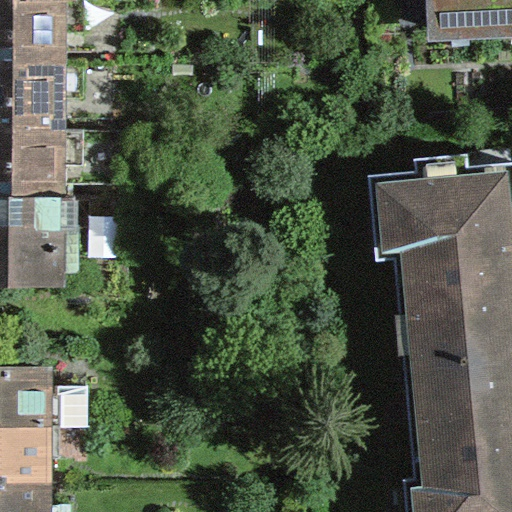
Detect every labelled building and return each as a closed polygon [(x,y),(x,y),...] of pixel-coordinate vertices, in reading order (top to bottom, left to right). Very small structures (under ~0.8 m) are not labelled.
[(0,0),(0,61),(60,62),(61,62),(61,0),(0,0)] [(511,0),(436,0),(437,29),(511,25),(511,0)] [(0,127),(60,128),(60,62),(0,61),(0,127)] [(0,195),(60,196),(60,128),(0,127),(0,195)] [(511,159),(468,164),(467,151),(437,154),(438,167),(368,173),(377,258),(394,256),(404,366),(511,356),(511,159)] [(0,281),(61,282),(62,227),(75,227),(75,196),(60,196),(0,195),(0,281)] [(511,511),(511,356),(404,366),(414,475),(403,477),(406,511),(511,511)] [(0,423),(45,424),(88,425),(88,385),(58,385),(58,393),(45,393),(46,367),(0,366),(0,423)] [(0,479),(45,480),(45,424),(0,423),(0,479)] [(44,511),(45,480),(0,479),(0,511),(44,511)]
